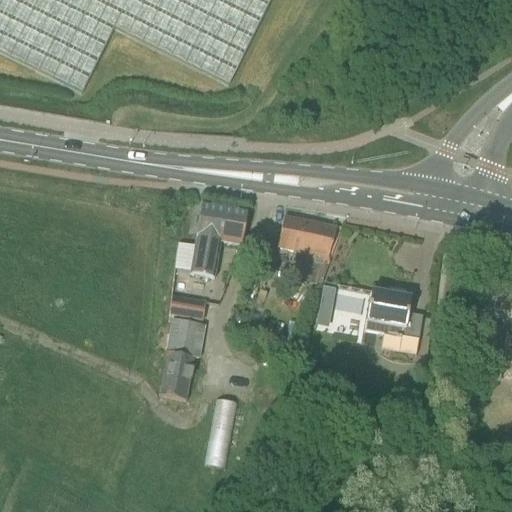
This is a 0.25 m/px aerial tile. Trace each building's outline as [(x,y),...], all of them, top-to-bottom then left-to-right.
[(0,0),(0,55),(81,96),(113,32),(228,88),(271,0),(0,0)] [(178,247),(175,271),(189,274),(189,277),(213,281),(220,244),(241,248),(247,212),(201,205),(194,249),(178,247)] [(319,286),(323,272),(337,229),(283,219),(278,246),(259,241),(254,262),(265,264),(269,252),(280,255),(281,251),(292,253),(288,279),(319,286)] [(317,328),(329,329),(333,290),(320,289),(317,328)] [(370,294),(365,325),(364,334),(395,339),(395,340),(401,341),(401,340),(418,343),(422,318),(408,316),(410,300),(370,294)] [(204,305),(171,299),(168,320),(201,325),(204,305)] [(244,331),(248,320),(237,315),(233,327),(244,331)] [(186,404),(193,361),(200,362),(205,328),(172,322),(158,399),(186,404)] [(511,342),(508,342),(503,382),(511,383),(511,342)] [(218,402),(204,466),(221,470),(235,406),(218,402)]
